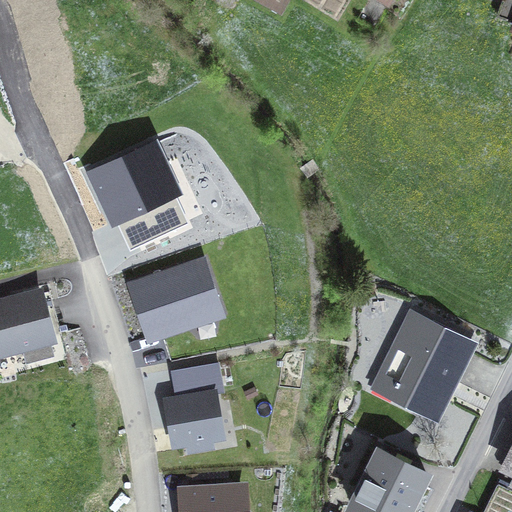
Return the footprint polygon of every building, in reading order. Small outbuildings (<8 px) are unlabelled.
[(262,0),(279,9),(283,0),(262,0)] [(511,21),(511,0),(503,0),(498,16),(511,21)] [(139,289),(153,330),(214,310),(200,268),(139,289)] [(38,294),(0,304),(0,343),(2,351),(50,338),(38,294)] [(383,374),(399,382),(393,393),(436,415),(472,345),(412,315),(383,374)] [(221,364),(172,367),(173,393),(223,389),(221,364)] [(187,438),(189,448),(211,444),(209,434),(220,432),(213,392),(169,399),(176,440),(187,438)] [(351,506),(362,511),(406,511),(426,473),(380,450),(351,506)] [(245,511),(244,482),(181,487),(183,511),(245,511)]
